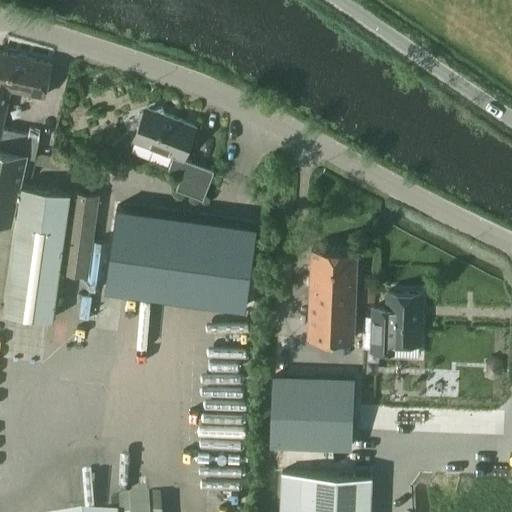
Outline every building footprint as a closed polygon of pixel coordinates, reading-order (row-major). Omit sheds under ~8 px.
[(0,133),(2,126),(10,88),(7,87),(16,54),(0,50),(0,133)] [(7,87),(10,88),(43,95),(51,62),(29,57),(27,54),(20,53),(18,54),(16,54),(7,87)] [(182,172),(176,186),(203,197),(214,169),(183,157),(195,124),(165,113),(164,112),(162,105),(138,114),(140,120),(140,121),(134,139),(173,154),(168,167),(182,172)] [(0,146),(26,152),(26,153),(34,155),(36,147),(39,135),(2,126),(0,133),(0,146)] [(39,135),(36,147),(50,150),(54,134),(40,130),(39,135)] [(0,218),(10,221),(26,153),(26,152),(0,146),(0,218)] [(70,191),(22,185),(5,311),(53,318),(70,191)] [(97,194),(75,192),(65,270),(87,272),(97,194)] [(116,205),(106,284),(245,302),(255,223),(116,205)] [(308,334),(319,335),(354,336),(358,246),(312,244),(308,334)] [(420,341),(422,290),(388,289),(387,306),(374,305),(372,347),(387,348),(387,340),(420,341)] [(276,370),(273,439),(350,442),(353,400),(354,375),(276,370)] [(370,511),(372,472),(282,468),(280,511),(370,511)] [(161,511),(160,500),(119,502),(119,511),(161,511)]
